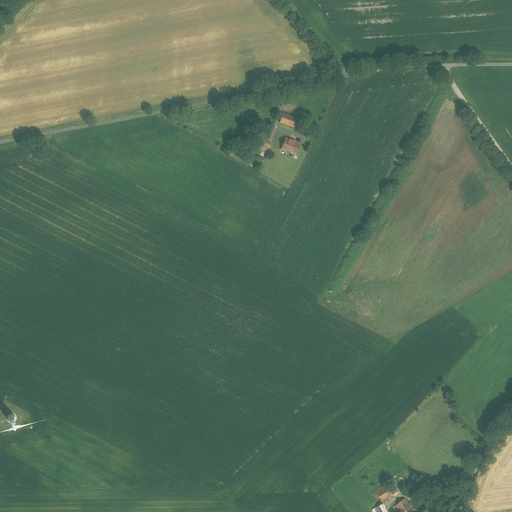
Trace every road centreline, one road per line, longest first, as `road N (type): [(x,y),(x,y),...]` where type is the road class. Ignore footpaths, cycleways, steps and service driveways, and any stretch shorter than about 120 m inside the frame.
road 1 (unclassified): [(347,73),(0,141)]
road 2 (unclassified): [(511,63),(347,73)]
road 3 (track): [(511,165),(442,65)]
